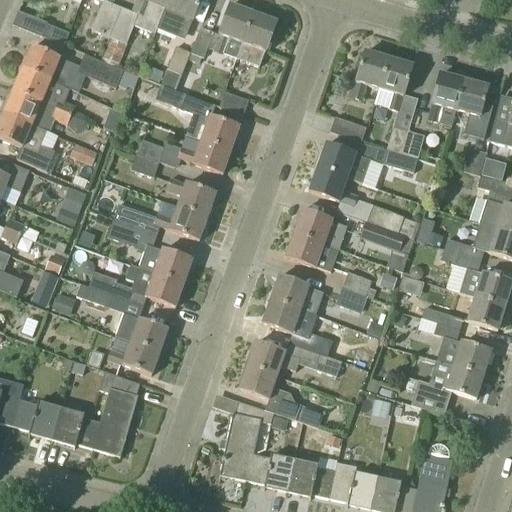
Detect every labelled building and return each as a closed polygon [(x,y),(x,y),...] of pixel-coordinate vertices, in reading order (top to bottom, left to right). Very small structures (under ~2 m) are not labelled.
[(95,0),(102,3),(91,32),(110,39),(122,10),(112,6),(114,0),(95,0)] [(156,32),(168,0),(138,0),(132,14),(122,10),(110,39),(111,40),(101,63),(117,69),(134,28),(154,36),(156,32)] [(193,21),(201,0),(168,0),(156,32),(171,38),(174,31),(186,36),(192,21),(193,21)] [(229,8),(218,37),(213,52),(236,61),(252,16),(229,8)] [(265,55),(276,25),(252,16),(236,61),(250,66),(259,69),(264,55),(265,55)] [(64,49),(69,38),(66,37),(66,36),(65,35),(46,27),(41,40),(64,49)] [(190,55),(190,56),(201,60),(203,60),(207,50),(213,35),(200,30),(190,55)] [(79,69),(74,67),(31,49),(22,72),(70,92),(77,75),(115,91),(116,88),(125,92),(127,89),(133,91),(138,79),(116,71),(117,69),(101,63),(101,64),(85,58),(79,69)] [(161,87),(175,93),(190,55),(175,50),(161,87)] [(378,92),(387,61),(364,54),(355,85),(356,85),(351,100),(360,103),(365,88),(378,92)] [(403,99),(412,69),(387,61),(378,92),(374,107),(398,114),(402,99),(403,99)] [(22,72),(12,94),(71,119),(74,109),(64,106),(70,92),(22,72)] [(455,113),(463,83),(439,76),(431,107),(432,108),(428,123),(437,125),(441,110),(455,113)] [(479,119),(487,90),(463,83),(455,113),(451,127),(465,131),(465,132),(475,135),(479,119)] [(178,112),(183,97),(175,94),(175,93),(161,87),(155,102),(178,112)] [(71,119),(12,94),(3,116),(46,135),(47,134),(48,135),(54,122),(66,127),(76,136),(88,131),(87,125),(71,119)] [(243,119),(248,104),(222,94),(217,109),(243,119)] [(511,108),(508,126),(494,123),(489,144),(511,149),(511,108)] [(207,121),(193,115),(190,125),(204,129),(200,143),(230,154),(239,130),(208,119),(207,121)] [(45,175),(54,155),(40,149),(46,135),(3,116),(0,122),(0,141),(21,150),(16,162),(45,175)] [(360,146),(365,131),(343,123),(338,138),(357,145),(360,146)] [(401,158),(408,134),(407,134),(409,129),(394,124),(386,154),(401,158)] [(417,163),(423,139),(408,134),(401,158),(417,163)] [(164,151),(141,142),(136,158),(158,166),(158,165),(178,172),(181,162),(192,166),(192,167),(222,178),(230,154),(200,143),(195,156),(180,151),(165,146),(164,151)] [(362,187),(366,172),(369,164),(354,159),(354,157),(325,147),(316,171),(346,182),(346,181),(362,187)] [(96,155),(82,150),(77,162),(91,168),(96,155)] [(479,179),(485,156),(470,152),(464,175),(479,179)] [(417,163),(401,158),(386,154),(382,167),(413,176),(417,163)] [(153,181),(158,166),(136,158),(130,173),(153,181)] [(14,167),(9,180),(0,176),(0,202),(6,189),(19,196),(20,196),(29,174),(14,167)] [(308,194),(339,205),(353,210),(357,200),(341,194),(346,182),(316,171),(308,194)] [(511,238),(511,210),(510,210),(511,203),(511,189),(493,184),(480,180),(477,191),(489,194),(479,228),(511,238)] [(184,187),(170,182),(166,191),(181,197),(177,209),(207,220),(215,197),(185,186),(184,187)] [(60,210),(77,217),(86,197),(68,190),(60,210)] [(134,232),(140,215),(118,207),(112,224),(134,232)] [(365,226),(413,243),(419,226),(404,221),(404,220),(371,208),(365,226)] [(199,244),(207,220),(177,209),(172,223),(157,218),(154,228),(169,233),(169,234),(199,244)] [(338,253),(343,239),(346,230),(331,225),(331,224),(301,213),(293,237),(338,253)] [(4,231),(20,238),(23,231),(24,228),(9,221),(4,231)] [(128,248),(134,232),(112,224),(106,240),(128,248)] [(413,243),(365,226),(359,241),(394,254),(407,259),(413,243)] [(511,263),(511,238),(479,228),(475,241),(490,245),(487,256),(511,263)] [(20,238),(4,231),(0,240),(17,247),(20,238)] [(330,275),(333,266),(338,253),(293,237),(285,260),(315,271),(315,270),(330,275)] [(431,237),(428,249),(439,253),(443,241),(431,237)] [(479,266),(483,254),(447,243),(443,255),(479,266)] [(161,254),(146,249),(138,271),(183,287),(192,263),(161,253),(161,254)] [(504,311),(511,286),(476,275),(479,266),(443,255),(440,264),(466,272),(459,296),(474,300),(473,302),(504,311)] [(63,262),(51,256),(44,271),(57,276),(63,262)] [(83,279),(79,287),(111,299),(142,309),(145,300),(175,311),(183,287),(138,271),(130,268),(129,272),(126,280),(125,281),(134,284),(131,292),(115,286),(116,283),(94,275),(92,281),(84,278),(83,279)] [(0,293),(14,300),(21,283),(0,273),(0,293)] [(373,300),(376,294),(369,291),(371,284),(348,275),(342,291),(366,300),(367,298),(373,300)] [(319,305),(323,296),(307,291),(308,289),(278,279),(269,303),(299,314),(300,313),(305,300),(318,305),(319,305)] [(107,311),(111,299),(79,287),(77,296),(76,300),(107,311)] [(46,310),(52,294),(36,288),(30,304),(46,310)] [(360,315),(366,300),(342,291),(336,307),(360,315)] [(55,298),(49,314),(63,319),(68,303),(55,298)] [(504,311),(473,302),(466,324),(497,334),(504,311)] [(307,342),(310,332),(295,327),(299,314),(269,303),(261,326),(291,337),(291,336),(307,342)] [(420,323),(436,328),(458,335),(462,323),(451,320),(424,312),(420,323)] [(167,332),(137,322),(124,317),(120,326),(116,340),(131,345),(159,355),(167,332)] [(483,380),(490,355),(459,345),(455,344),(458,335),(436,328),(433,338),(443,341),(435,366),(483,380)] [(31,345),(35,334),(23,330),(19,340),(31,345)] [(366,373),(369,366),(364,364),(367,357),(346,350),(323,342),(317,357),(341,365),(366,373)] [(151,379),(159,355),(131,345),(125,360),(110,355),(107,363),(151,379)] [(295,375),(299,361),(284,356),(254,345),(246,370),(276,380),(280,369),(295,375)] [(98,371),(103,357),(92,353),(86,367),(98,371)] [(335,380),(341,365),(317,357),(312,372),(335,380)] [(81,378),(85,367),(74,364),(71,374),(81,378)] [(476,403),(483,380),(435,366),(428,388),(418,385),(411,409),(443,418),(451,395),(476,403)] [(273,416),(278,418),(285,395),(272,391),(276,380),(246,370),(238,392),(268,403),(264,413),(273,416)] [(124,446),(125,443),(124,442),(136,399),(135,399),(139,387),(105,375),(99,393),(108,396),(99,427),(100,427),(93,452),(118,459),(118,460),(119,460),(123,445),(124,446)] [(370,380),(365,392),(375,396),(380,384),(370,380)] [(0,425),(11,429),(18,405),(0,400),(2,395),(0,394),(0,425)] [(374,401),(371,413),(387,416),(389,405),(374,401)] [(36,410),(18,405),(11,429),(29,434),(28,439),(29,439),(51,445),(60,412),(37,406),(36,410)] [(264,414),(237,405),(235,418),(233,418),(233,417),(232,417),(223,460),(222,460),(221,463),(222,463),(219,479),(220,479),(220,478),(246,484),(251,459),(252,459),(259,424),(270,426),(273,416),(264,413),(264,414)] [(323,416),(300,408),(295,424),(317,431),(323,416)] [(100,427),(99,427),(82,423),(83,419),(60,412),(51,445),(73,451),(74,452),(75,447),(93,452),(100,427)] [(451,465),(450,465),(453,450),(428,445),(425,459),(417,494),(418,495),(414,511),(441,511),(442,511),(443,511),(443,508),(452,464),(451,464),(451,465)] [(269,463),(252,459),(251,459),(246,484),(264,488),(263,492),(264,492),(286,497),(293,465),(270,460),(269,463)] [(329,501),(334,477),(316,473),(316,470),(293,465),(286,497),(310,502),(311,497),(329,501)] [(353,478),(354,474),(337,470),(336,477),(334,477),(329,501),(347,505),(346,510),(347,510),(355,511),(369,511),(376,483),(353,478)] [(414,511),(418,495),(417,494),(399,491),(400,488),(376,483),(369,511),(414,511)]
